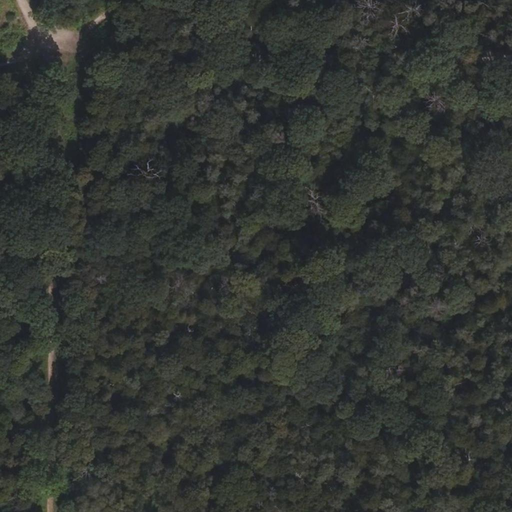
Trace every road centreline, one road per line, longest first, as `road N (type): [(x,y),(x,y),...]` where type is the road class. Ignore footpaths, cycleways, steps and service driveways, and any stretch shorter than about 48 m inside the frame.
road 1 (track): [(48,54),(511,56)]
road 2 (track): [(48,54),(43,511)]
